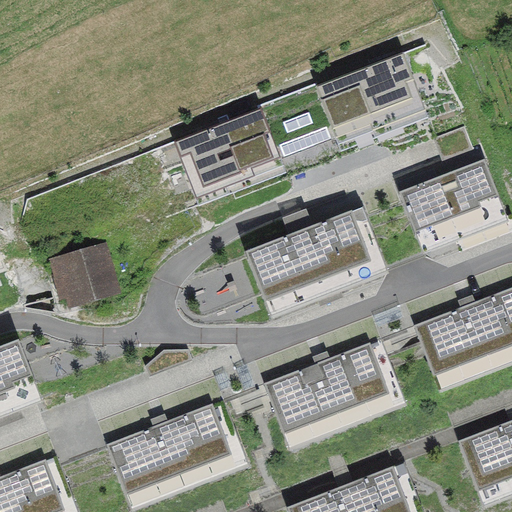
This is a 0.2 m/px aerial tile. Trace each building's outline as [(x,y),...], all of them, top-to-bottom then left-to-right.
[(404,62),(320,94),(339,145),(373,132),(376,139),(426,120),(404,62)] [(263,113),(173,146),(198,204),(286,172),(263,113)] [(446,167),(471,156),(462,135),(436,147),(446,167)] [(395,187),(423,261),(510,228),(487,164),(438,183),(434,172),(395,187)] [(287,241),(243,258),(270,326),(389,279),(362,212),(314,231),(307,212),(280,223),(287,241)] [(102,252),(54,265),(64,299),(71,297),(74,308),(115,296),(102,252)] [(437,382),(511,353),(511,289),(417,329),(437,382)] [(372,344),(264,387),(288,442),(393,402),(372,344)] [(16,346),(0,352),(0,400),(32,389),(16,346)] [(215,407),(106,446),(126,502),(235,463),(215,407)] [(511,427),(459,450),(480,501),(511,488),(511,427)] [(65,511),(46,462),(0,479),(0,511),(65,511)] [(419,511),(402,469),(295,511),(419,511)]
